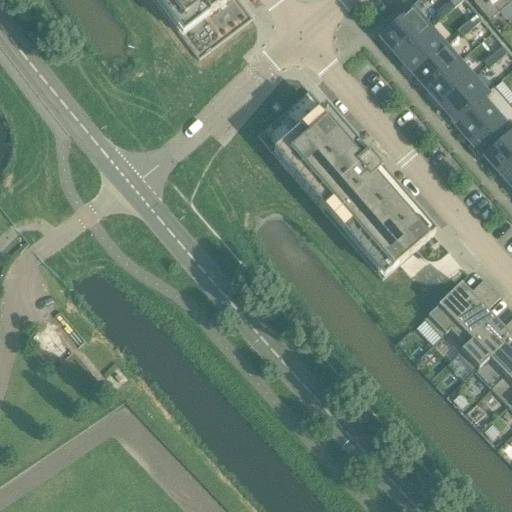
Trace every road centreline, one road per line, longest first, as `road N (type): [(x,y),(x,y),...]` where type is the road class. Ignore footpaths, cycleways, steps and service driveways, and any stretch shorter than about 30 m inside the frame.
road 1 (tertiary): [(418,511),(131,186)]
road 2 (residential): [(511,277),(300,34)]
road 3 (residential): [(131,186),(300,34)]
road 4 (tertiary): [(131,186),(0,21)]
